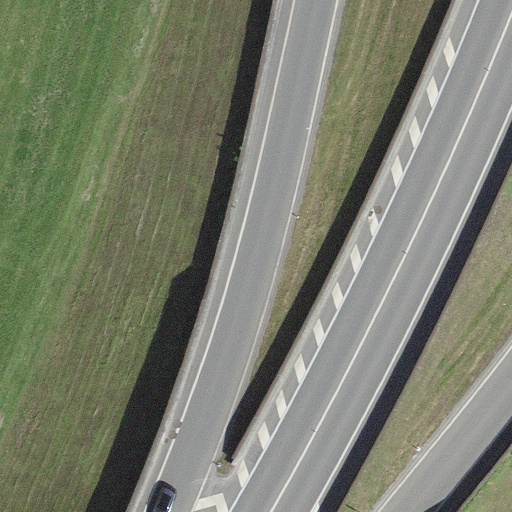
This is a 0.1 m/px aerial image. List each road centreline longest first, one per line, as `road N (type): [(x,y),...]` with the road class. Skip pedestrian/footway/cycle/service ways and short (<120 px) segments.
road 1 (trunk): [(511,14),(439,191),(269,511)]
road 2 (trunk): [(316,0),(264,245),(168,511)]
road 3 (trunk): [(411,511),(511,387)]
